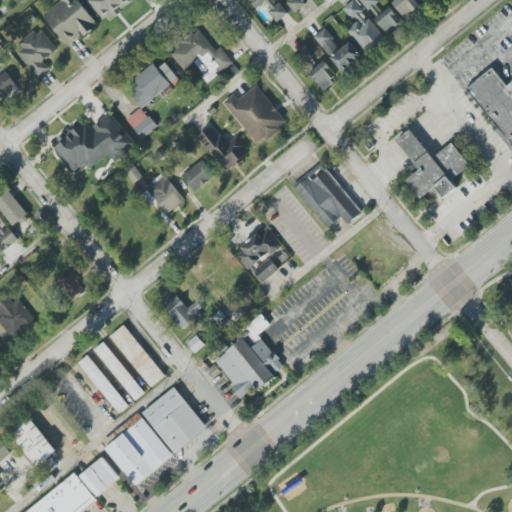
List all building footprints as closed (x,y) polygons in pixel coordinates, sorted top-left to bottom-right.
[(60,0),(61,1),(44,15),(69,47),(97,23),(78,0),(60,0)] [(89,0),(106,22),(132,1),(131,0),(89,0)] [(264,3),(278,21),(289,14),(280,2),(278,3),(275,0),(250,0),(257,9),(264,3)] [(285,0),(295,13),(307,4),(303,0),(285,0)] [(386,40),(355,0),(354,0),(344,8),(355,24),(348,29),(366,54),(386,40)] [(420,6),(415,0),(395,0),(392,3),(405,18),(420,6)] [(376,19),(389,36),(404,24),(391,7),(376,19)] [(43,61),(57,51),(41,28),(16,46),(38,77),(49,69),(43,61)] [(314,37),(344,73),(363,56),(350,41),(342,48),(325,28),(314,37)] [(183,69),(199,57),(210,71),(202,77),(207,83),(233,62),(222,47),(216,51),(200,29),(170,52),(183,69)] [(338,79),(326,61),(310,72),(322,90),(338,79)] [(153,64),(132,82),(140,92),(133,98),(142,109),(179,79),(166,63),(158,69),(153,64)] [(239,70),(233,63),(221,74),(227,80),(239,70)] [(464,89),(511,149),(511,80),(508,84),(493,66),(464,89)] [(0,77),(0,100),(2,102),(20,90),(8,72),(0,77)] [(259,146),(288,122),(257,85),(238,101),(233,95),(224,103),(259,146)] [(142,139),(157,128),(142,108),(127,119),(142,139)] [(74,173),(87,164),(90,168),(110,154),(113,160),(135,145),(112,113),(92,128),(87,121),(54,144),(74,173)] [(199,137),(228,171),(250,152),(237,137),(227,145),(211,126),(199,137)] [(444,197),(435,187),(420,199),(405,180),(419,169),(396,140),(410,129),(433,158),(452,143),(469,165),(450,181),(456,187),(444,197)] [(182,176),(195,192),(215,176),(202,160),(182,176)] [(361,213),(348,225),(341,217),(335,223),(328,229),(295,188),(308,178),(311,181),(326,169),(361,213)] [(167,214),(185,200),(164,175),(147,189),(167,214)] [(0,195),(0,208),(13,226),(28,215),(9,189),(0,195)] [(0,254),(18,241),(0,217),(0,254)] [(279,269),(270,258),(258,269),(255,266),(281,245),(269,231),(261,237),(259,234),(235,254),(249,271),(252,269),(263,283),(279,269)] [(278,266),(289,258),(281,248),(270,257),(278,266)] [(61,281),(72,301),(85,293),(74,273),(61,281)] [(19,299),(13,303),(4,291),(0,294),(0,320),(14,338),(36,321),(19,299)] [(182,329),(204,310),(197,301),(189,309),(177,295),(164,307),(182,329)] [(110,337),(152,387),(166,375),(124,325),(110,337)] [(284,367),(241,400),(232,387),(235,384),(217,361),(244,338),(251,347),(262,339),(284,367)] [(145,392),(104,342),(94,350),(136,400),(145,392)] [(116,415),(127,408),(91,354),(81,361),(116,415)] [(175,454),(142,413),(175,387),(208,427),(175,454)] [(57,451),(30,418),(11,434),(38,467),(57,451)] [(173,455),(136,485),(106,448),(143,418),(173,455)] [(0,476),(1,476),(0,474),(0,462),(11,453),(0,439),(0,476)] [(97,497),(80,476),(103,457),(120,478),(97,497)] [(97,499),(81,511),(27,511),(75,472),(97,499)]
